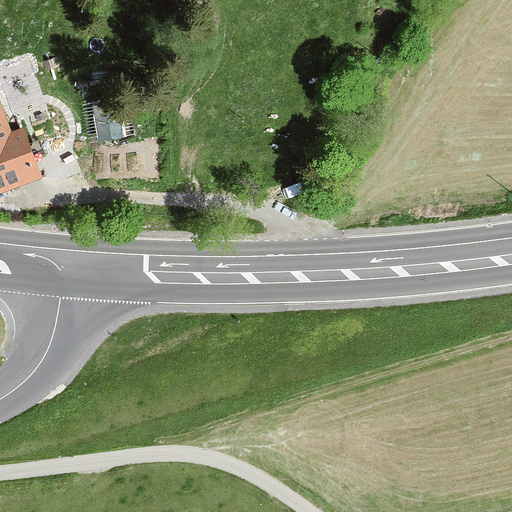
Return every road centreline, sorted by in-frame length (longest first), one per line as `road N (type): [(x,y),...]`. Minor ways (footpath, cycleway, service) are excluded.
road 1 (primary): [(511,252),(307,271),(62,265)]
road 2 (track): [(307,271),(294,218),(232,199),(27,194)]
road 3 (track): [(0,476),(206,455),(298,511)]
road 4 (tertiary): [(0,399),(46,351),(62,265)]
